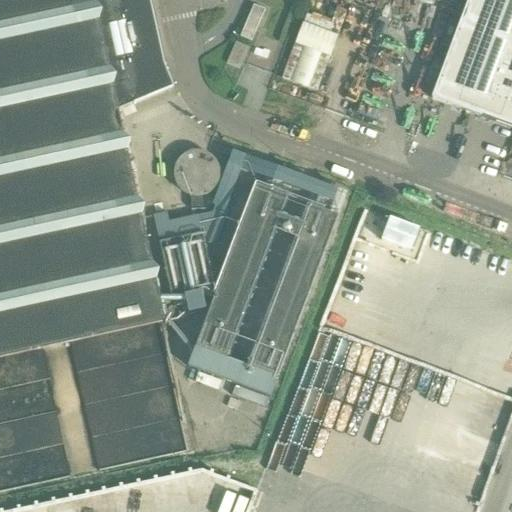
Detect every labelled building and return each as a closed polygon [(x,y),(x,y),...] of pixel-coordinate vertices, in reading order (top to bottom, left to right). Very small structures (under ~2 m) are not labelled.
[(109,0),(0,0),(0,493),(186,453),(158,323),(163,322),(146,240),(117,109),(133,106),(109,0)] [(148,0),(109,0),(133,106),(134,105),(131,90),(166,82),(148,0)] [(511,0),(467,0),(431,100),(511,129),(511,0)] [(329,57),(295,44),(282,80),(316,93),(329,57)] [(203,153),(202,153),(200,152),(196,152),(192,153),(188,154),(184,156),(181,158),(179,159),(178,161),(177,162),(176,164),(175,166),(174,168),(174,170),(173,172),(173,174),(179,190),(180,189),(181,188),(183,188),(184,188),(186,189),(188,190),(189,191),(190,192),(190,193),(190,195),(190,196),(190,197),(190,198),(191,211),(205,211),(204,197),(208,195),(210,194),(211,192),(213,191),(214,189),(215,188),(216,186),(217,184),(218,182),(218,181),(219,179),(219,177),(219,175),(219,173),(219,171),(218,169),(218,167),(217,165),(216,163),(215,161),(213,160),(212,158),(210,157),(209,156),(207,155),(205,154),(203,153)] [(286,199),(255,187),(187,368),(270,399),(337,218),(306,206),(246,368),(226,360),(286,199)] [(377,204),(366,234),(411,251),(422,221),(377,204)] [(166,214),(153,217),(171,299),(213,290),(204,246),(216,243),(228,211),(215,206),(212,214),(168,223),(166,214)] [(220,383),(198,374),(195,383),(217,392),(220,383)] [(268,400),(234,387),(231,397),(265,410),(268,400)]
